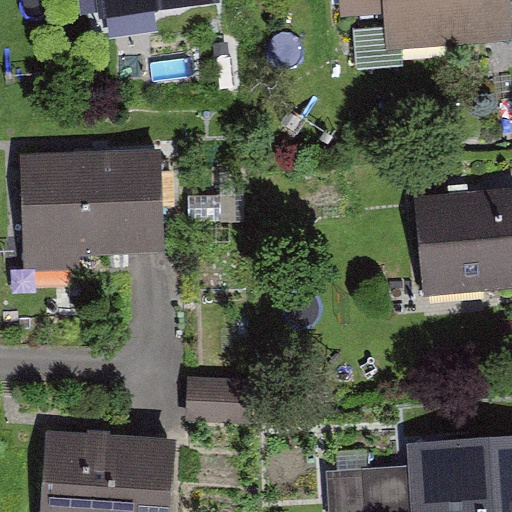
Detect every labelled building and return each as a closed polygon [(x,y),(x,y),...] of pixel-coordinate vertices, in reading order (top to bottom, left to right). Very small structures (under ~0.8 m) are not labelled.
[(508,0),(344,0),(344,5),(384,2),(386,24),(441,20),(442,34),(510,29),(508,0)] [(154,151),(21,155),(24,239),(125,236),(157,235),(154,151)] [(511,184),(413,194),(420,271),(482,265),(484,278),(511,275),(511,184)] [(247,410),(245,373),(185,377),(186,413),(247,410)] [(511,511),(511,431),(409,441),(412,511),(511,511)] [(171,511),(177,449),(115,444),(47,439),(40,511),(171,511)] [(401,511),(398,465),(331,469),(333,511),(401,511)]
